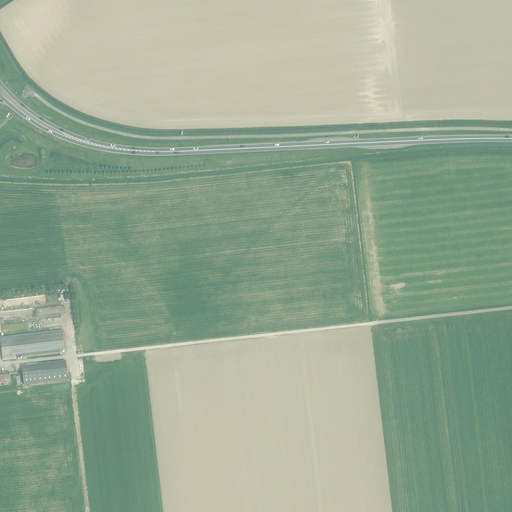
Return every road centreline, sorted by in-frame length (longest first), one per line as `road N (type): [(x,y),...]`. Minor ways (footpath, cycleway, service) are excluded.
road 1 (track): [(511,307),(76,355)]
road 2 (trunk): [(161,151),(511,139)]
road 3 (trunk): [(161,151),(54,127),(0,83)]
road 4 (trunk): [(0,96),(69,140),(161,151)]
road 5 (track): [(86,511),(69,356)]
